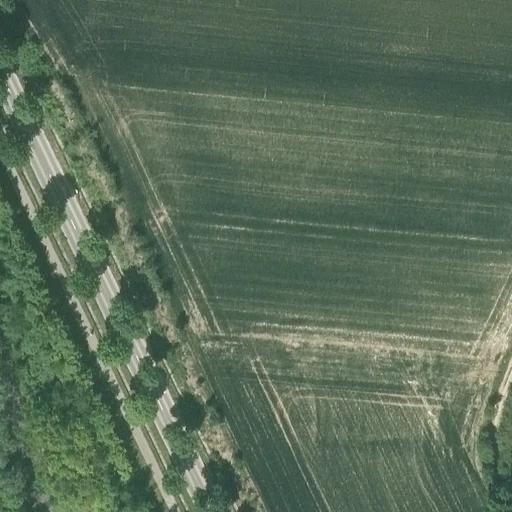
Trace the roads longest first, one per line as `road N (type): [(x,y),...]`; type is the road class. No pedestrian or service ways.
road 1 (tertiary): [(210,511),(0,82)]
road 2 (track): [(511,364),(493,428),(511,496)]
